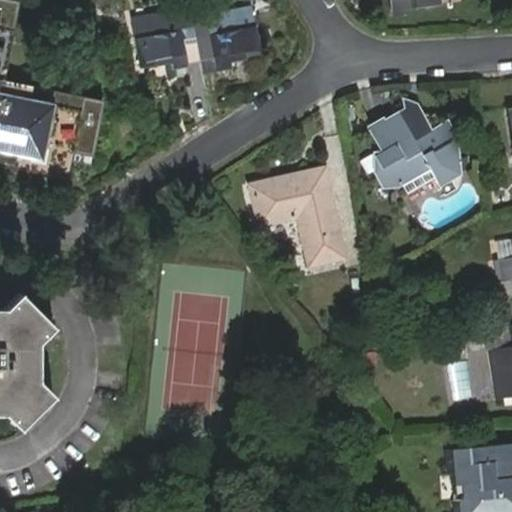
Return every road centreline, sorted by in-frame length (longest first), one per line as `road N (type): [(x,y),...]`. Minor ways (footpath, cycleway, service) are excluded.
road 1 (residential): [(349,59),(108,210),(50,224),(0,219)]
road 2 (residential): [(0,457),(39,446),(71,416),(89,353),(77,308),(41,269),(0,255)]
road 3 (residential): [(511,52),(349,59)]
